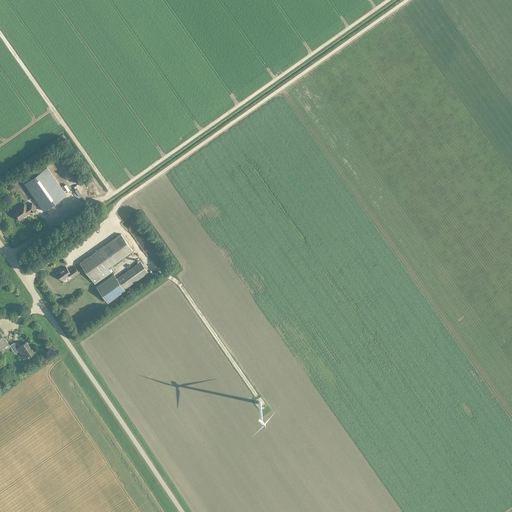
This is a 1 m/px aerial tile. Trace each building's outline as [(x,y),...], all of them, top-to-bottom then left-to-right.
[(25,183),(44,210),(66,195),(47,168),(25,183)] [(16,216),(19,219),(23,217),(24,218),(28,215),(27,214),(30,211),(30,212),(36,208),(32,203),(27,207),(25,204),(14,211),(17,215),(16,216)] [(130,227),(139,239),(145,234),(137,222),(130,227)] [(82,266),(84,269),(95,284),(111,272),(108,268),(133,251),(121,234),(80,263),(82,266)] [(156,251),(154,246),(152,248),(146,237),(141,240),(150,255),(156,251)] [(125,290),(125,289),(148,272),(141,262),(117,279),(114,274),(97,287),(108,303),(125,290)] [(84,269),(82,266),(77,270),(75,267),(71,269),(72,271),(70,272),(66,267),(57,273),(62,280),(70,275),(72,277),(84,269)] [(11,347),(10,345),(0,331),(0,354),(6,350),(11,347)] [(19,350),(25,358),(29,356),(34,353),(26,342),(24,344),(24,345),(22,346),(21,345),(19,346),(17,344),(13,343),(10,345),(11,347),(15,353),(19,350)]
